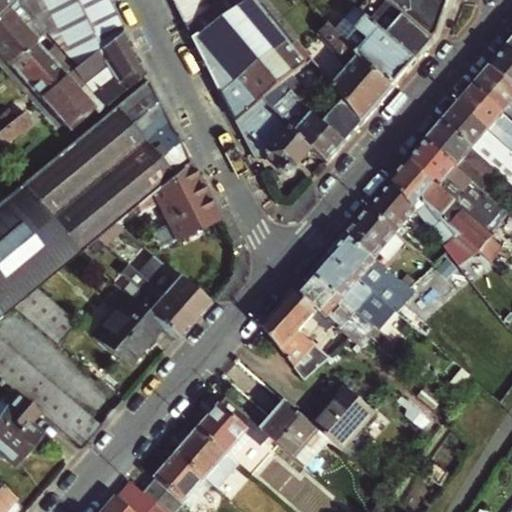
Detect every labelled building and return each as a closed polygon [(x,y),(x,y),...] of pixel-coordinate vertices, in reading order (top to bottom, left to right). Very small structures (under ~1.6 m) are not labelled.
[(0,0),(0,16),(7,11),(19,1),(18,0),(0,0)] [(62,50),(76,66),(122,30),(106,0),(18,0),(19,1),(47,33),(62,50)] [(174,0),(187,26),(213,10),(211,7),(207,0),(174,0)] [(187,26),(194,40),(251,0),(257,0),(261,5),(267,1),(266,0),(221,0),(211,7),(213,10),(187,26)] [(257,0),(251,0),(194,40),(213,76),(237,124),(265,100),(272,94),(296,74),(305,65),(292,45),(298,41),(279,16),(267,1),(261,5),(257,0)] [(370,20),(419,62),(435,43),(384,0),(369,0),(360,11),(370,20)] [(384,0),(435,43),(440,37),(453,1),(452,0),(384,0)] [(36,43),(47,33),(19,1),(7,11),(36,43)] [(0,53),(10,65),(36,43),(7,11),(0,16),(0,53)] [(360,11),(342,32),(346,36),(351,42),(370,20),(360,11)] [(358,49),(363,55),(396,88),(419,62),(370,20),(351,42),(358,49)] [(346,60),(358,49),(351,42),(346,36),(342,32),(333,23),(322,34),(346,60)] [(72,69),(104,107),(144,73),(122,30),(76,66),(74,68),(72,69)] [(298,41),(292,45),(305,65),(296,74),(304,83),(315,74),(307,64),(312,60),(298,41)] [(76,66),(62,50),(51,60),(36,43),(10,65),(39,97),(57,81),(72,69),(74,68),(76,66)] [(511,51),(509,49),(493,68),(511,84),(511,51)] [(364,124),(396,88),(363,55),(335,88),(345,101),(364,124)] [(475,88),(511,119),(511,84),(493,68),(484,78),(475,88)] [(97,113),(104,107),(72,69),(57,81),(39,97),(69,130),(93,109),(97,113)] [(36,288),(77,254),(97,238),(115,222),(150,194),(189,162),(147,80),(0,201),(0,317),(14,306),(14,305),(36,288)] [(511,119),(475,88),(459,106),(511,151),(511,119)] [(345,101),(324,125),(314,117),(292,92),(282,103),(272,94),(265,100),(291,130),(312,149),(329,164),(353,137),(364,124),(345,101)] [(291,130),(265,100),(237,124),(256,159),(261,163),(262,163),(264,163),(266,162),(267,160),(268,158),(284,172),(284,175),(286,177),(288,179),(292,178),(294,177),(296,174),(296,171),(294,168),(312,149),(291,130)] [(511,151),(459,106),(450,116),(443,124),(497,172),(505,163),(511,169),(511,151)] [(16,117),(0,129),(0,147),(1,148),(33,123),(27,117),(33,112),(28,107),(22,112),(16,117)] [(13,113),(16,117),(22,112),(19,108),(13,113)] [(497,172),(443,124),(426,144),(483,192),(489,184),(497,191),(507,180),(497,172)] [(426,144),(410,162),(493,233),(497,228),(510,240),(511,238),(511,217),(483,192),(426,144)] [(189,162),(150,194),(174,242),(219,220),(189,162)] [(393,182),(415,209),(421,201),(481,253),(495,235),(493,233),(410,162),(393,182)] [(369,209),(398,234),(417,212),(415,209),(393,182),(369,209)] [(398,234),(369,209),(357,223),(345,237),(409,290),(436,266),(417,250),(398,234)] [(409,290),(345,237),(329,255),(390,307),(409,290)] [(97,238),(77,254),(103,276),(119,257),(97,238)] [(456,238),(445,246),(450,252),(453,257),(466,246),(456,238)] [(422,243),(417,250),(436,266),(450,252),(445,246),(443,244),(432,254),(422,243)] [(208,303),(145,249),(130,267),(192,322),(208,303)] [(329,255),(312,274),(371,324),(382,309),(412,334),(416,329),(390,307),(329,255)] [(192,322),(130,267),(113,285),(121,293),(161,327),(176,340),(192,322)] [(297,293),(318,312),(349,339),(357,346),(374,326),(371,324),(312,274),(297,293)] [(14,306),(58,344),(77,323),(73,319),(36,288),(14,305),(14,306)] [(161,327),(121,293),(111,304),(116,308),(91,337),(126,366),(149,338),(150,339),(161,327)] [(301,333),(318,312),(297,293),(265,329),(305,381),(331,360),(301,333)] [(101,425),(0,337),(0,376),(12,387),(38,409),(82,448),(101,425)] [(38,409),(12,387),(0,400),(0,402),(6,408),(0,415),(0,452),(14,464),(40,433),(27,422),(38,409)] [(348,389),(314,427),(328,439),(342,452),(376,413),(348,389)] [(104,419),(120,399),(111,392),(96,413),(104,419)] [(200,431),(228,456),(250,432),(256,437),(269,448),(276,440),(263,429),(228,399),(200,431)] [(263,429),(276,440),(305,466),(328,439),(314,427),(286,403),(263,429)] [(415,409),(409,417),(421,428),(428,420),(415,409)] [(235,461),(228,456),(200,431),(179,455),(207,480),(220,491),(241,467),(235,461)] [(250,432),(228,456),(235,461),(256,437),(250,432)] [(157,480),(185,505),(207,480),(179,455),(157,480)] [(164,511),(178,511),(185,505),(157,480),(145,494),(164,511)] [(0,485),(0,511),(1,511),(14,498),(0,485)] [(164,511),(145,494),(139,490),(126,504),(134,511),(164,511)] [(134,511),(126,504),(118,498),(105,511),(134,511)]
